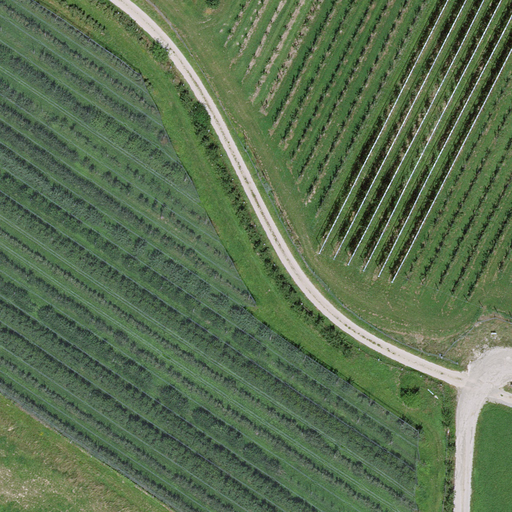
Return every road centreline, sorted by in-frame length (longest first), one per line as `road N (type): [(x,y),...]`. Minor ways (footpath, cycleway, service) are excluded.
road 1 (track): [(133,0),(188,62),(282,265),(327,318),(377,347),(511,399)]
road 2 (track): [(460,379),(455,511)]
